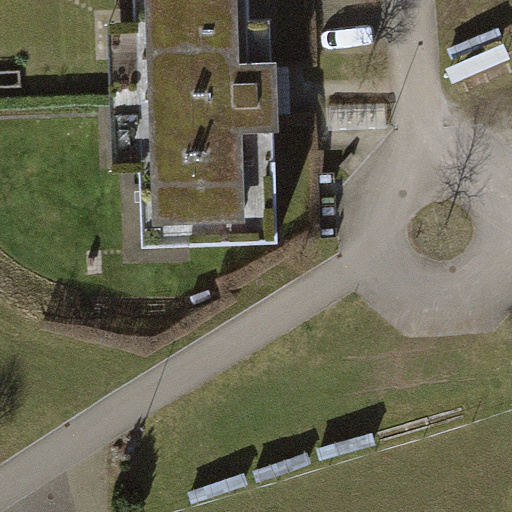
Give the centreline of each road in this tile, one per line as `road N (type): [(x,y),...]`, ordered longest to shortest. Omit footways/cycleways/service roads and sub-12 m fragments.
road 1 (residential): [(0,487),(375,254)]
road 2 (residential): [(375,254),(411,294),(437,301),(465,298),(488,284),(511,240)]
road 3 (residential): [(422,163),(407,0)]
road 4 (residential): [(511,228),(496,185),(476,169),(422,163)]
